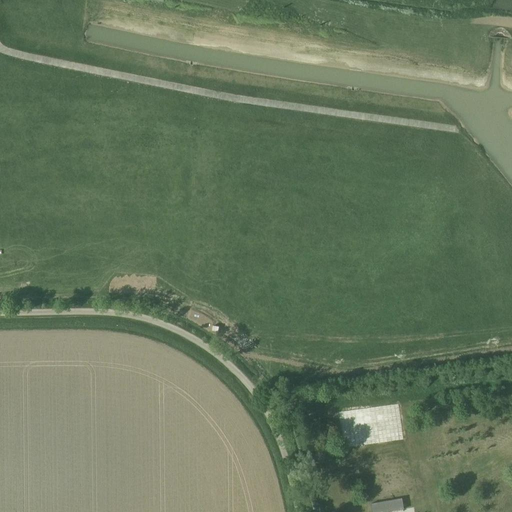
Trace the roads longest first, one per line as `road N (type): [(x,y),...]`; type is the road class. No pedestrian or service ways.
road 1 (track): [(455,129),(236,99),(0,46)]
road 2 (unclassified): [(296,511),(265,413),(212,352),(154,322),(120,315),(0,315)]
